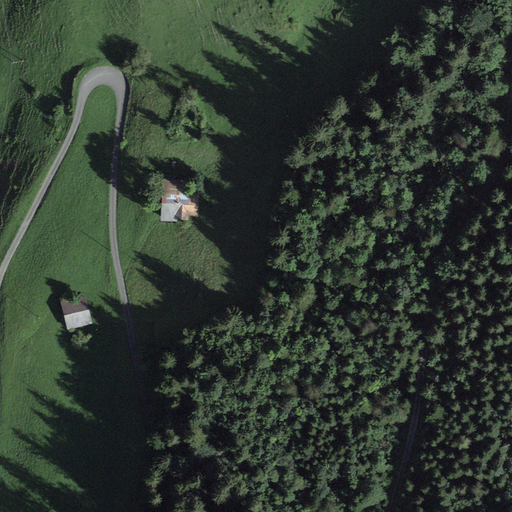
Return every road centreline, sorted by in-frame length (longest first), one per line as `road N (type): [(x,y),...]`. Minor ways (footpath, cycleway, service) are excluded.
road 1 (track): [(171,511),(112,230),(121,84),(105,76),(89,82),(0,278)]
road 2 (track): [(511,107),(500,164),(442,266),(392,511)]
